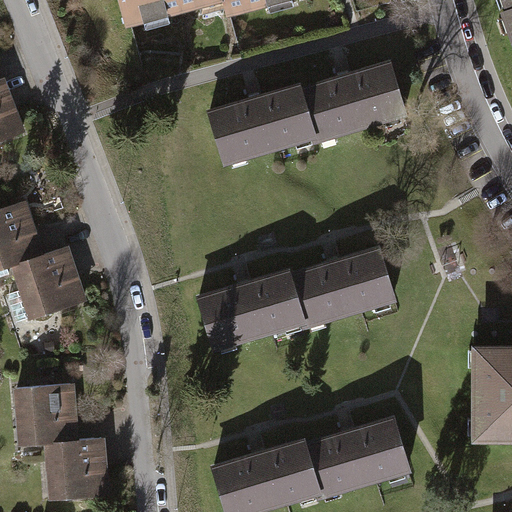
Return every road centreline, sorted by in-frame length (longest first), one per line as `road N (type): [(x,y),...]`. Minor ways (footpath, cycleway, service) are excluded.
road 1 (residential): [(154,511),(130,296),(19,0)]
road 2 (residential): [(511,168),(445,0)]
